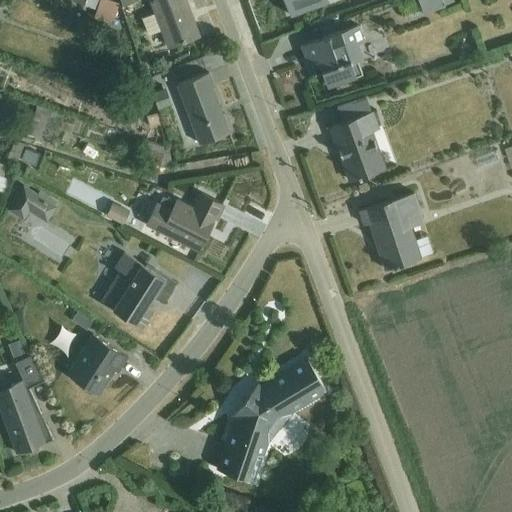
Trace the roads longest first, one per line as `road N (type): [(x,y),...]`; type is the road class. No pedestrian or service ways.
road 1 (residential): [(0,498),(79,466),(155,397),(268,241),(298,214)]
road 2 (unclassified): [(298,214),(409,511)]
road 3 (residential): [(298,214),(218,0)]
